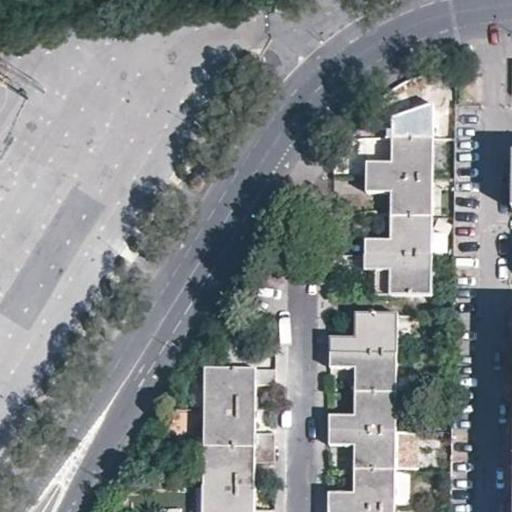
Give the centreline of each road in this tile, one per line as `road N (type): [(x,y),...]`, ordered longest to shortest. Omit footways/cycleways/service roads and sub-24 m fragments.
road 1 (tertiary): [(46,511),(270,144)]
road 2 (residential): [(301,511),(303,203),(297,175),(270,144)]
road 3 (tertiary): [(270,144),(311,95),(382,40),(448,13),(511,2)]
